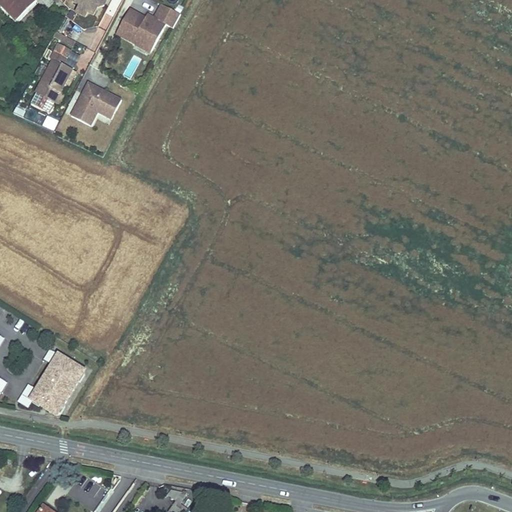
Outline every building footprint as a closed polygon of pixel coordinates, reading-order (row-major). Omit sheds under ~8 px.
[(17,20),(36,0),(3,0),(0,3),(17,20)] [(50,0),(54,4),(57,0),(60,0),(90,30),(98,22),(90,14),(104,0),(50,0)] [(154,18),(130,8),(116,38),(152,54),(165,25),(173,29),(180,14),(160,4),(154,18)] [(74,47),(77,42),(58,33),(55,37),(74,47)] [(74,71),(64,66),(68,59),(71,52),(59,45),(55,52),(51,60),(54,61),(42,84),(37,92),(61,105),(66,96),(62,94),(67,85),(67,84),(74,71)] [(71,87),(78,73),(74,71),(67,84),(67,85),(71,87)] [(98,114),(112,121),(123,99),(87,82),(70,116),(92,127),(98,114)] [(25,119),(28,114),(17,109),(15,114),(25,119)] [(52,351),(45,362),(50,365),(53,367),(58,359),(64,363),(66,361),(67,361),(66,364),(71,368),(73,365),(74,366),(73,368),(82,374),(84,371),(52,351)] [(58,359),(53,367),(50,365),(35,390),(38,391),(33,399),(40,403),(38,406),(40,407),(41,404),(47,408),(45,410),(47,411),(48,408),(57,414),(62,406),(65,408),(80,384),(77,382),(82,374),(73,368),(74,366),(73,365),(71,368),(66,364),(67,361),(66,361),(64,363),(58,359)] [(38,391),(35,390),(30,386),(19,405),(27,410),(31,402),(55,417),(57,414),(48,408),(47,411),(45,410),(47,408),(41,404),(40,407),(38,406),(40,403),(33,399),(38,391)] [(183,504),(186,493),(178,491),(175,501),(183,504)]
